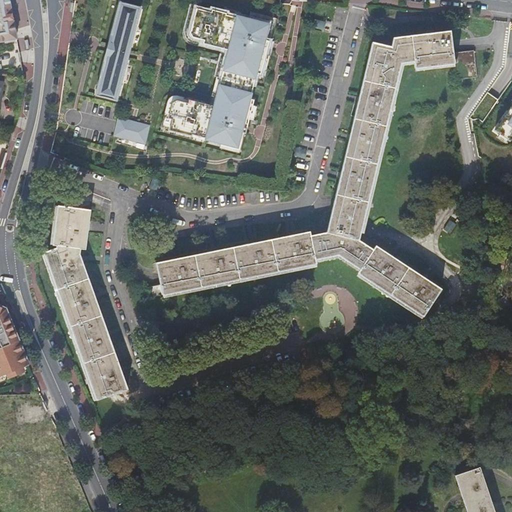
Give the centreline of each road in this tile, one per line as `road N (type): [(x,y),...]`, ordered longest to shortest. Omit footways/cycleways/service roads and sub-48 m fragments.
road 1 (residential): [(123,194),(187,219),(301,204),(312,192),(360,0)]
road 2 (tertiary): [(33,0),(38,73),(0,234)]
road 3 (residential): [(501,35),(499,63),(463,118),(471,168),(429,248)]
road 4 (residential): [(151,377),(112,260),(123,194)]
road 5 (residential): [(151,377),(155,389),(300,339)]
road 6 (tertiary): [(35,156),(55,0)]
road 7 (tertiary): [(63,398),(18,269)]
road 8 (tertiary): [(6,283),(63,398)]
road 9 (tertiary): [(63,398),(112,511)]
